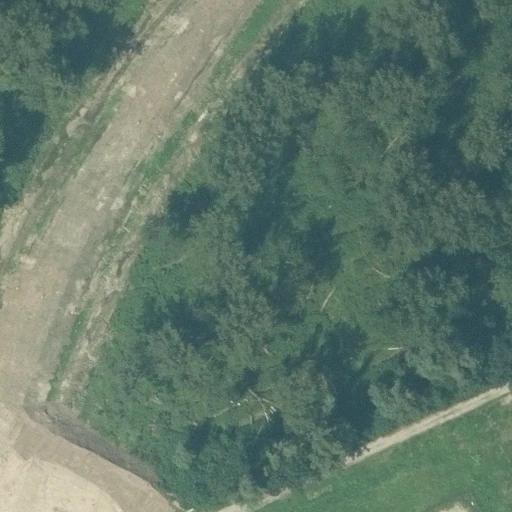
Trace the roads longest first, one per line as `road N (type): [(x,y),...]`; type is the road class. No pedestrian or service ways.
road 1 (tertiary): [(0,494),(52,318),(111,191),(203,35)]
road 2 (tertiary): [(203,35),(169,63),(90,178),(0,401)]
